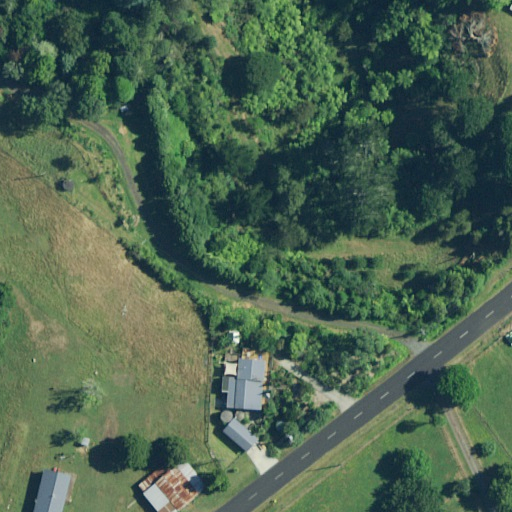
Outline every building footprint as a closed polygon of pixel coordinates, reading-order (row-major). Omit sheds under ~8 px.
[(271,360),(241,358),(240,377),(225,376),(224,391),(230,392),(229,406),(264,409),(267,379),(269,379),(271,360)] [(309,371),(296,363),(292,372),(305,379),(309,371)] [(262,438),(237,417),(225,431),(250,452),(262,438)] [(178,511),(211,488),(190,459),(145,491),(160,511),(178,511)] [(66,511),(75,475),(49,468),(38,511),(66,511)]
